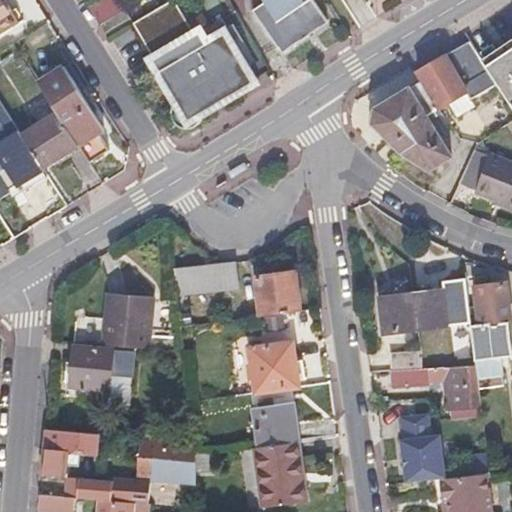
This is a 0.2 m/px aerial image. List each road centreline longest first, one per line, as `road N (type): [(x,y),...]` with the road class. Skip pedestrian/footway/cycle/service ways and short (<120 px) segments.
road 1 (residential): [(324,156),(368,511)]
road 2 (residential): [(13,511),(31,321),(18,274)]
road 3 (residential): [(55,0),(175,181)]
road 4 (residential): [(511,249),(456,229),(324,156)]
road 5 (residential): [(175,181),(205,224),(238,235),(324,156)]
road 6 (unclassified): [(301,102),(464,0)]
road 7 (unclassified): [(18,274),(175,181)]
road 8 (unclassified): [(175,181),(301,102)]
